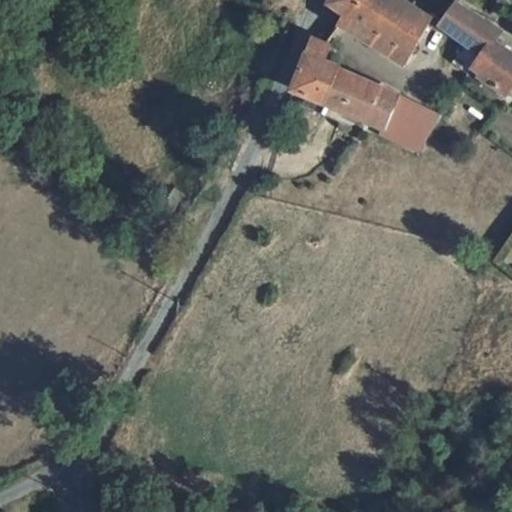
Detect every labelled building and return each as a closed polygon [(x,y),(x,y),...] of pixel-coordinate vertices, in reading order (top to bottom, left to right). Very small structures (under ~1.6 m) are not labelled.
[(407,67),(439,20),(408,0),(335,0),(332,6),(349,17),(342,28),(407,67)] [(460,5),(447,25),(469,39),(485,49),(471,71),(511,96),(511,95),(511,52),(498,43),(504,33),(460,5)] [(453,64),(469,74),(471,71),(485,49),(469,39),(453,64)] [(315,52),(295,91),(384,132),(402,99),(344,72),(344,65),(315,52)] [(384,132),(428,152),(446,119),(402,99),(384,132)]
